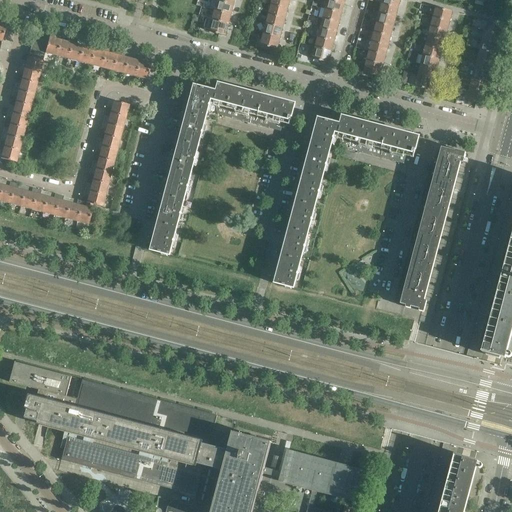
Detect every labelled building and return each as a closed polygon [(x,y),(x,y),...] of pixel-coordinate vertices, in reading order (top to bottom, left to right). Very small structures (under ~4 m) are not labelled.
[(287,10),(290,0),(288,0),(272,0),(273,0),(271,6),(287,10)] [(342,14),(344,5),(328,0),(328,1),(327,1),(326,4),(327,4),(325,10),(342,14)] [(398,9),(400,0),(383,0),(382,5),(398,9)] [(231,15),(233,6),(217,2),(216,2),(215,5),(216,6),(215,11),(231,15)] [(395,18),(398,9),(382,5),(381,5),(380,8),(381,9),(379,14),(395,18)] [(285,19),(287,10),(271,6),(270,6),(269,9),(270,10),(269,15),(285,19)] [(449,22),(452,12),(436,8),(436,9),(435,9),(434,13),(435,13),(433,18),(449,22)] [(339,24),(342,14),(325,10),(325,11),(324,10),(323,14),(324,14),(323,19),(339,24)] [(228,25),(231,15),(215,11),(215,12),(214,12),(213,15),(214,15),(212,21),(228,25)] [(393,28),(395,18),(379,14),(379,15),(378,15),(377,18),(378,18),(377,24),(393,28)] [(282,29),(285,19),(269,15),(269,16),(268,16),(267,19),(268,19),(266,25),(282,29)] [(447,32),(449,22),(433,18),(433,19),(432,19),(431,22),(432,22),(431,28),(447,32)] [(337,33),(339,24),(323,19),(323,20),(322,20),(321,23),(322,23),(320,29),(337,33)] [(226,35),(228,25),(212,21),(211,21),(210,24),(211,25),(210,30),(217,32),(216,34),(218,34),(219,33),(226,35)] [(501,36),(504,25),(488,21),(487,23),(486,23),(485,26),(486,26),(485,32),(501,36)] [(390,37),(393,28),(377,24),(376,24),(375,27),(376,28),(374,33),(390,37)] [(280,38),(282,29),(266,25),(265,25),(264,28),(265,29),(264,34),(280,38)] [(444,41),(447,32),(431,28),(430,28),(429,31),(430,32),(428,37),(444,41)] [(334,43),(337,33),(320,29),(320,30),(319,29),(318,33),(319,33),(318,38),(334,43)] [(498,46),(501,36),(485,32),(485,33),(484,32),(483,36),(484,36),(482,41),(498,46)] [(56,56),(62,36),(52,33),(51,38),(49,37),(48,42),(45,53),(56,56)] [(388,47),(390,37),(374,33),(374,34),(373,34),(372,37),(373,37),(372,42),(388,47)] [(277,49),(280,38),(264,34),(264,35),(263,35),(262,38),(263,38),(261,43),(268,45),(268,47),(270,48),(270,47),(277,49)] [(68,59),(72,43),(70,43),(71,38),(62,36),(56,56),(68,59)] [(45,53),(48,42),(43,41),(43,40),(33,37),(28,57),(43,61),(45,53)] [(442,51),(444,41),(428,37),(428,38),(427,38),(426,41),(427,41),(426,47),(442,51)] [(332,52),(334,43),(318,38),(318,39),(317,39),(316,42),(317,42),(315,48),(332,52)] [(79,62),(84,42),(75,39),(74,44),(72,43),(68,59),(79,62)] [(496,55),(498,46),(482,41),(482,42),(481,42),(480,45),(481,45),(480,51),(496,55)] [(90,65),(94,49),(92,49),(93,44),(84,42),(79,62),(90,65)] [(385,56),(388,47),(372,42),(372,43),(371,43),(370,46),(371,47),(369,52),(385,56)] [(101,68),(107,48),(97,45),(96,50),(94,49),(90,65),(101,68)] [(439,60),(442,51),(426,47),(425,47),(424,50),(425,51),(423,56),(439,60)] [(112,71),(117,55),(114,55),(116,50),(107,48),(101,68),(112,71)] [(329,63),(332,52),(315,48),(315,49),(314,48),(313,52),(314,52),(313,57),(320,59),(319,61),(321,62),(322,61),(329,63)] [(124,74),(129,54),(120,51),(119,56),(117,55),(112,71),(124,74)] [(493,64),(496,55),(480,51),(479,51),(478,55),(479,55),(477,60),(493,64)] [(383,66),(385,56),(369,52),(369,53),(368,52),(367,56),(368,56),(367,61),(383,66)] [(135,77),(139,61),(137,61),(138,56),(129,54),(124,74),(135,77)] [(437,70),(439,60),(423,56),(423,57),(422,57),(421,60),(422,60),(421,66),(437,70)] [(43,61),(28,57),(27,57),(27,59),(22,58),(19,67),(40,72),(43,61)] [(146,80),(151,64),(150,64),(151,59),(142,57),(141,62),(139,61),(135,77),(146,80)] [(491,74),(493,64),(477,60),(477,61),(476,61),(475,64),(476,64),(475,70),(491,74)] [(380,76),(383,66),(367,61),(367,62),(366,62),(365,65),(366,66),(364,71),(372,73),(371,75),(373,75),(373,74),(380,76)] [(434,79),(437,70),(421,66),(420,66),(419,69),(420,70),(418,75),(434,79)] [(37,83),(40,72),(19,67),(17,76),(22,77),(21,79),(37,83)] [(488,83),(491,74),(475,70),(474,70),(473,73),(474,74),(472,79),(488,83)] [(432,90),(434,79),(418,75),(418,76),(417,76),(416,79),(417,79),(416,84),(423,86),(422,88),(424,89),(425,88),(432,90)] [(34,95),(37,83),(21,79),(21,81),(16,80),(14,89),(34,95)] [(486,93),(488,83),(472,79),(472,80),(471,80),(470,83),(471,83),(470,89),(486,93)] [(227,109),(233,88),(219,84),(217,92),(213,91),(210,104),(227,109)] [(170,255),(195,160),(210,104),(213,91),(195,86),(152,250),(170,255)] [(258,117),(264,96),(233,88),(227,109),(241,112),(239,120),(243,121),(245,113),(258,117)] [(31,106),(34,95),(14,89),(11,98),(16,100),(15,102),(31,106)] [(483,103),(486,93),(470,89),(469,89),(468,92),(469,93),(467,98),(475,100),(474,102),(476,103),(476,102),(483,103)] [(290,125),(295,104),(264,96),(258,117),(272,120),(269,128),(274,129),(276,122),(290,125)] [(126,117),(129,105),(113,101),(108,100),(106,109),(110,111),(110,113),(126,117)] [(28,117),(31,106),(15,102),(15,104),(10,103),(8,112),(28,117)] [(25,128),(28,117),(8,112),(5,121),(10,122),(9,124),(25,128)] [(123,128),(126,117),(110,113),(109,115),(105,114),(102,123),(123,128)] [(351,141),(356,120),(343,117),(341,125),(337,124),(334,137),(351,141)] [(334,137),(337,124),(319,119),(311,147),(330,152),(334,137)] [(382,150),(387,129),(356,120),(351,141),(364,145),(362,153),(367,154),(369,146),(382,150)] [(120,139),(123,128),(102,123),(100,132),(104,133),(104,135),(120,139)] [(22,139),(25,128),(9,124),(9,126),(4,125),(2,134),(22,139)] [(413,158),(419,137),(387,129),(382,150),(395,153),(393,161),(397,162),(400,154),(413,158)] [(19,151),(22,139),(2,134),(0,140),(0,143),(4,145),(3,147),(19,151)] [(117,151),(120,139),(104,135),(103,137),(99,136),(96,145),(117,151)] [(114,162),(117,151),(96,145),(94,154),(99,156),(98,158),(114,162)] [(16,163),(19,151),(3,147),(3,149),(0,147),(0,157),(0,158),(6,160),(16,163)] [(323,179),(330,152),(311,147),(304,174),(323,179)] [(423,300),(459,162),(463,163),(468,164),(469,160),(464,158),(466,153),(455,150),(455,151),(442,148),(401,304),(420,309),(419,311),(424,312),(427,301),(423,300)] [(111,173),(114,162),(98,158),(97,160),(93,158),(90,168),(111,173)] [(108,184),(111,173),(90,168),(88,177),(93,178),(92,180),(108,184)] [(316,206),(323,179),(304,174),(297,201),(316,206)] [(105,195),(108,184),(92,180),(92,182),(87,181),(84,190),(105,195)] [(0,201),(9,204),(13,188),(11,188),(12,183),(3,181),(0,192),(0,201)] [(20,207),(26,187),(16,184),(15,189),(13,188),(9,204),(20,207)] [(32,210),(36,194),(34,194),(35,189),(26,187),(20,207),(32,210)] [(43,213),(48,192),(39,190),(38,195),(36,194),(32,210),(43,213)] [(102,207),(105,195),(84,190),(82,199),(87,200),(86,203),(93,205),(102,207)] [(54,216),(58,200),(56,200),(57,195),(48,192),(43,213),(54,216)] [(65,219),(71,198),(61,196),(60,201),(58,200),(54,216),(65,219)] [(76,222),(81,206),(78,205),(80,201),(71,198),(65,219),(76,222)] [(308,233),(316,206),(297,201),(290,228),(308,233)] [(92,209),(85,207),(81,206),(76,222),(88,225),(92,209)] [(301,260),(308,233),(290,228),(283,255),(301,260)] [(511,238),(482,352),(506,358),(506,357),(503,357),(511,322),(511,238)] [(294,288),(301,260),(283,255),(275,283),(294,288)] [(196,496),(194,504),(194,505),(193,505),(193,506),(192,506),(191,506),(188,505),(185,511),(257,511),(265,483),(261,482),(263,474),(280,478),(279,481),(313,490),(306,511),(329,511),(313,508),(317,491),(355,501),(364,470),(287,450),(281,472),(273,470),(265,468),(271,442),(255,438),(250,437),(233,432),(229,447),(211,442),(218,416),(212,414),(196,410),(193,409),(178,405),(175,404),(159,400),(156,399),(141,395),(138,395),(122,390),(119,390),(104,386),(101,385),(83,380),(78,399),(67,396),(72,377),(15,362),(10,382),(26,386),(39,390),(37,397),(30,395),(25,414),(28,415),(27,419),(39,422),(39,425),(69,433),(62,460),(196,496)] [(462,511),(476,460),(455,455),(439,511),(462,511)]
